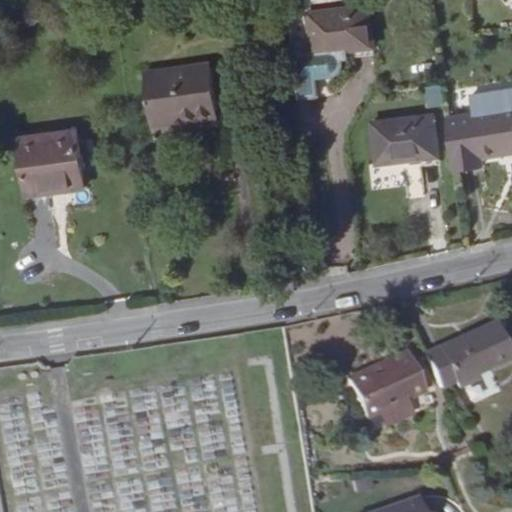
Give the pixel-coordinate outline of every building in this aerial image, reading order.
[(291,38),(296,72),(299,97),(319,94),(317,78),(335,75),(339,70),(341,64),(340,57),(346,56),(345,49),(373,45),(367,3),(308,11),(311,36),(291,38)] [(223,109),(217,58),(150,65),(155,115),(223,109)] [(431,109),(445,106),(441,83),(427,86),(431,109)] [(484,115),(511,110),(511,92),(472,98),(475,116),(484,115)] [(511,110),(484,115),(490,159),(500,158),(500,154),(511,151),(511,110)] [(437,153),(432,114),(372,121),(377,162),(437,153)] [(481,161),(490,159),(484,115),(475,116),(475,118),(447,122),(453,165),(454,172),(482,168),(481,161)] [(47,149),(56,206),(84,200),(76,145),(47,149)] [(54,206),(56,206),(47,149),(19,153),(27,205),(53,201),(54,206)] [(497,320),(422,352),(438,386),(451,380),(454,386),(478,375),(476,370),(511,353),(497,320)] [(423,390),(406,352),(345,377),(362,416),(423,390)]
